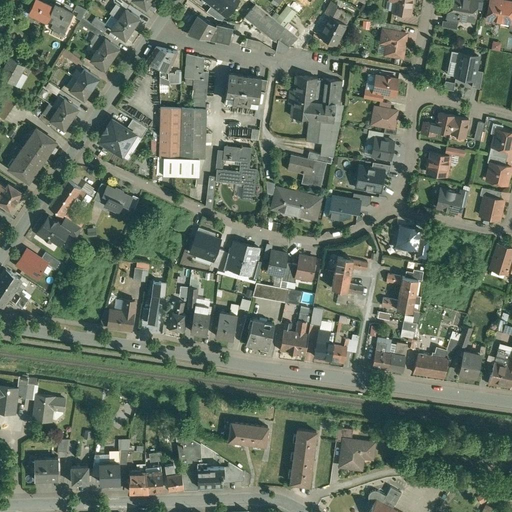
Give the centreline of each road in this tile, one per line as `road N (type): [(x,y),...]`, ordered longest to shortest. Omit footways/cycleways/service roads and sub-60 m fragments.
road 1 (residential): [(354,380),(0,325)]
road 2 (residential): [(394,205),(346,237),(307,243),(224,220),(76,152)]
road 3 (residential): [(16,504),(267,497),(297,506)]
road 4 (residential): [(150,33),(326,65)]
road 5 (residential): [(511,401),(354,380)]
road 6 (residential): [(394,205),(505,232),(511,206)]
road 7 (residential): [(76,152),(150,33)]
road 8 (residential): [(0,264),(76,152)]
